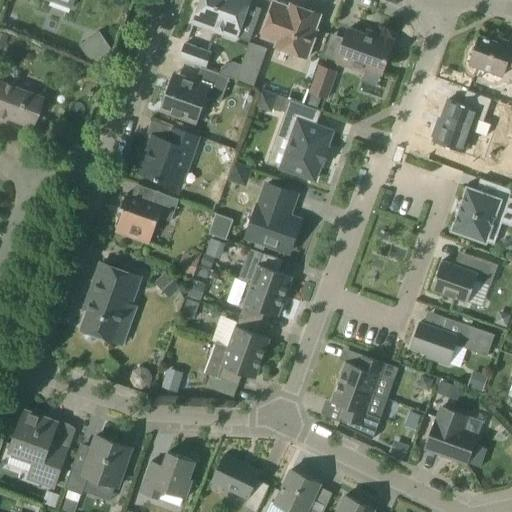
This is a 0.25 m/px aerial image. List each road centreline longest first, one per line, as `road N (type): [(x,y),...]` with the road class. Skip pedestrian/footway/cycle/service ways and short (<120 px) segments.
road 1 (residential): [(282,440),(436,16)]
road 2 (residential): [(282,440),(33,388)]
road 3 (residential): [(33,388),(88,236),(93,165)]
road 4 (residential): [(93,165),(113,147),(170,0)]
road 5 (residential): [(440,511),(282,440)]
